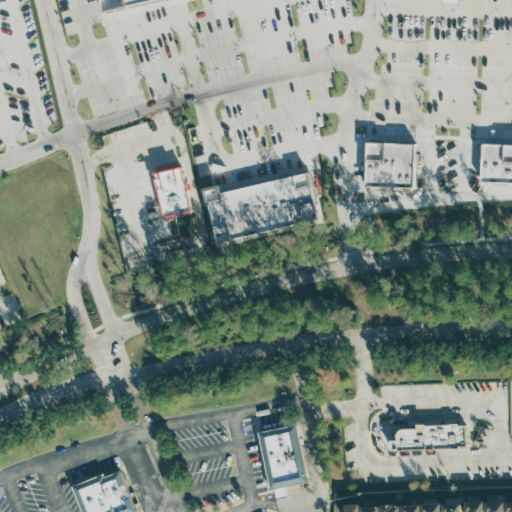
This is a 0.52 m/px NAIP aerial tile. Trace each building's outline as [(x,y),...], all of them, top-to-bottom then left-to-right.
[(96,0),(98,9),(145,0),(96,0)] [(363,140),(362,183),(434,186),(435,142),(363,140)] [(511,144),(455,144),(454,184),(511,184),(511,144)] [(150,172),(161,217),(191,209),(180,165),(150,172)] [(200,188),(212,242),(315,218),(304,173),(218,193),(215,184),(200,188)] [(467,423),(467,447),(392,448),(391,438),(395,438),(394,431),(396,429),(398,427),(401,425),(418,425),(418,422),(422,422),(426,422),(426,424),(467,423)] [(296,423),(259,431),(271,490),(276,489),(287,486),(309,481),(296,423)] [(119,464),(70,484),(81,511),(126,511),(136,508),(119,464)] [(287,486),(288,492),(289,495),(278,498),(278,494),(276,489),(287,486)] [(501,494),(502,511),(485,511),(484,495),(501,494)] [(457,495),(458,511),(441,511),(440,497),(457,495)] [(480,495),(480,511),(464,511),(464,496),(480,495)] [(416,511),(416,496),(400,497),(400,511),(416,511)] [(437,511),(437,496),(420,497),(420,511),(437,511)] [(356,511),(356,497),(340,498),(340,511),(356,511)] [(375,511),(375,498),(359,499),(359,511),(375,511)] [(397,511),(397,498),(380,498),(380,511),(397,511)]
